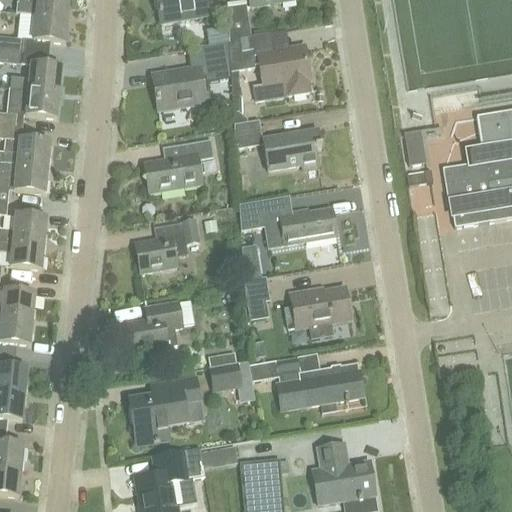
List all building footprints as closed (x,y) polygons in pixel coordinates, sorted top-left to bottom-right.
[(14,15),(34,17),(67,21),(68,0),(36,0),(36,3),(25,2),(21,5),(16,5),(14,15)] [(155,0),(160,26),(208,17),(204,0),(155,0)] [(248,0),(250,10),(296,2),(295,0),(248,0)] [(246,7),(245,3),(227,5),(227,9),(229,42),(251,39),(246,7)] [(64,46),(67,21),(34,17),(32,43),(64,46)] [(280,35),(282,51),(296,49),(294,33),(280,35)] [(274,35),(268,36),(254,38),(251,39),(229,42),(229,46),(231,74),(231,90),(239,90),(238,73),(254,70),(253,61),(254,61),(254,59),(257,58),(262,89),(252,91),(254,98),(253,98),(254,105),(310,95),(308,82),(309,82),(308,74),(304,50),(277,54),(274,35)] [(0,52),(23,55),(24,42),(0,39),(0,52)] [(0,65),(22,67),(23,55),(0,52),(0,65)] [(11,79),(10,91),(59,96),(62,71),(30,68),(29,81),(11,79)] [(158,114),(205,106),(199,70),(151,79),(158,114)] [(232,100),(241,100),(241,90),(239,90),(231,90),(232,100)] [(10,91),(7,117),(23,118),(25,119),(56,122),(59,96),(10,91)] [(475,165),(442,171),(448,206),(459,204),(459,209),(452,214),(454,229),(511,220),(511,113),(476,119),(481,151),(477,152),(474,161),(475,165)] [(234,127),(247,125),(247,122),(242,117),(238,115),(233,115),(234,127)] [(0,128),(22,131),(23,118),(7,117),(0,116),(0,128)] [(262,142),(259,123),(247,125),(234,127),(236,152),(245,151),(247,158),(257,157),(256,149),(263,148),(268,174),(317,165),(315,152),(321,151),(318,133),(262,142)] [(0,166),(16,169),(47,172),(50,146),(21,143),(22,131),(0,128),(0,140),(4,141),(3,155),(0,154),(0,166)] [(420,135),(403,137),(409,170),(426,167),(420,135)] [(148,196),(201,187),(197,164),(213,161),(210,143),(161,151),(163,164),(143,167),(148,196)] [(0,192),(9,193),(13,194),(45,198),(47,172),(16,169),(0,166),(0,192)] [(409,190),(426,187),(426,186),(432,185),(431,173),(424,174),(424,175),(407,178),(409,190)] [(0,205),(8,206),(9,193),(0,192),(0,205)] [(272,218),(270,202),(239,207),(241,249),(251,249),(250,233),(264,230),(268,251),(336,240),(332,212),(281,220),(280,217),(272,218)] [(0,243),(44,248),(46,222),(15,219),(13,233),(0,231),(0,243)] [(203,224),(205,235),(217,234),(215,222),(203,224)] [(184,249),(200,246),(196,223),(179,225),(184,249)] [(140,276),(177,270),(172,242),(180,240),(177,227),(154,231),(156,243),(135,247),(140,276)] [(41,274),(44,248),(0,243),(0,255),(11,256),(9,270),(41,274)] [(255,251),(241,253),(242,262),(256,260),(255,251)] [(266,280),(256,282),(242,284),(246,308),(248,307),(250,320),(260,318),(258,306),(270,304),(266,280)] [(332,340),(330,326),(350,322),(344,291),(316,296),(316,292),(290,296),(293,316),(285,317),(288,333),(308,330),(310,344),(332,340)] [(0,319),(32,323),(35,298),(3,294),(2,308),(0,307),(0,319)] [(132,363),(145,361),(144,354),(177,349),(174,332),(182,331),(178,305),(145,311),(147,322),(127,326),(132,363)] [(203,305),(190,306),(191,329),(203,328),(203,305)] [(0,345),(16,347),(30,349),(32,323),(0,319),(0,345)] [(300,376),(297,360),(249,368),(252,385),(279,380),(280,387),(277,387),(282,413),(363,400),(357,367),(300,376)] [(212,396),(242,391),(241,390),(252,388),(248,364),(238,366),(208,371),(212,396)] [(0,395),(25,398),(27,372),(14,371),(0,369),(0,395)] [(195,380),(157,386),(149,388),(151,400),(130,403),(137,447),(157,443),(155,429),(167,427),(186,424),(183,405),(199,402),(195,380)] [(0,434),(6,435),(8,423),(22,424),(25,398),(0,395),(0,434)] [(0,472),(21,475),(24,449),(5,447),(0,446),(0,472)] [(370,464),(347,468),(344,447),(317,451),(321,472),(312,474),(318,508),(375,499),(370,464)] [(234,451),(200,456),(203,473),(237,467),(234,451)] [(203,473),(200,456),(200,452),(172,457),(175,475),(153,479),(136,481),(140,511),(177,511),(177,510),(173,486),(192,483),(204,481),(203,473)] [(266,511),(282,511),(278,464),(262,465),(266,511)] [(245,511),(266,511),(262,465),(242,467),(245,511)] [(0,498),(18,500),(21,475),(0,472),(0,498)]
